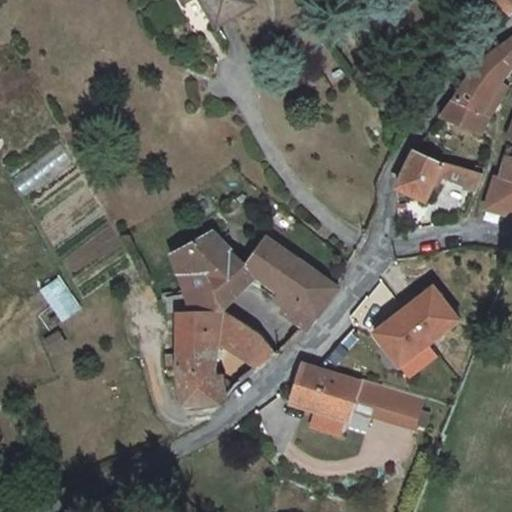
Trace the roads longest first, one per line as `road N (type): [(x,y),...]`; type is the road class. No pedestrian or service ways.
road 1 (unclassified): [(25,511),(227,410),(354,307),(373,251)]
road 2 (unclassified): [(373,251),(392,168),(425,114),(511,25)]
road 3 (unknown): [(373,251),(278,164),(239,71)]
road 4 (residential): [(373,251),(466,234),(511,237)]
